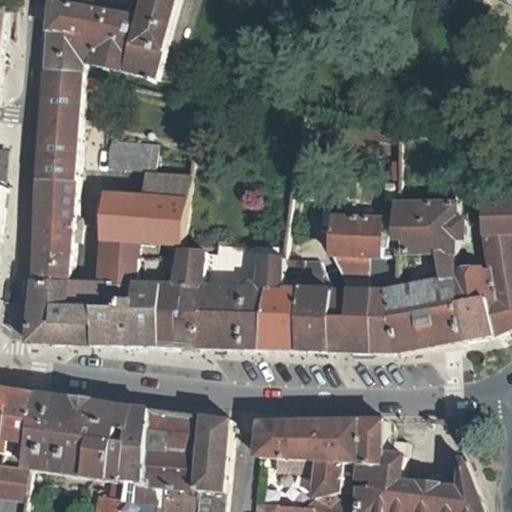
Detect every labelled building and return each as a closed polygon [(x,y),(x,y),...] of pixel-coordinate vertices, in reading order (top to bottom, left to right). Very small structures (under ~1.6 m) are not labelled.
[(184,0),(135,0),(132,15),(55,3),(51,75),(91,78),(91,72),(91,70),(162,82),(184,0)] [(0,65),(8,66),(8,59),(12,16),(0,13),(0,65)] [(18,59),(8,59),(8,66),(17,67),(18,59)] [(16,100),(17,67),(8,66),(0,65),(0,98),(2,98),(16,100)] [(45,180),(83,183),(90,82),(90,80),(91,78),(51,75),(45,180)] [(114,85),(104,83),(102,93),(112,96),(114,85)] [(401,139),(401,126),(322,112),(320,124),(401,139)] [(447,254),(468,344),(498,339),(508,335),(496,267),(462,267),(462,234),(469,234),(469,189),(459,189),(457,136),(401,126),(401,139),(403,200),(404,254),(447,254)] [(125,172),(127,144),(114,144),(112,171),(125,172)] [(193,204),(196,179),(159,177),(162,147),(127,144),(125,172),(154,174),(152,201),(193,204)] [(41,286),(76,287),(79,244),(80,232),(83,183),(45,180),(42,258),(41,286)] [(0,254),(10,190),(0,189),(0,254)] [(404,254),(403,200),(342,197),(339,253),(372,253),(404,254)] [(488,226),(496,267),(508,335),(511,332),(511,197),(488,197),(488,226)] [(152,201),(114,199),(110,244),(170,246),(187,247),(187,245),(193,204),(152,201)] [(170,246),(110,244),(108,267),(113,267),(146,270),(146,262),(168,262),(170,246)] [(204,316),(202,349),(268,351),(271,288),(291,289),(289,257),(290,248),(187,245),(187,247),(185,263),(182,289),(193,289),(191,316),(204,316)] [(353,353),(379,354),(382,292),(373,292),(372,253),(339,253),(355,291),(353,353)] [(379,354),(406,354),(395,291),(405,289),(404,254),(372,253),(373,292),(382,292),(379,354)] [(406,354),(468,344),(447,254),(404,254),(405,289),(395,291),(406,354)] [(306,258),(306,266),(327,268),(322,258),(306,258)] [(119,347),(166,348),(172,263),(168,262),(146,262),(146,270),(145,289),(112,289),(107,288),(76,287),(74,316),(105,316),(102,347),(119,347)] [(166,348),(184,349),(186,315),(191,316),(193,289),(182,289),(185,263),(172,263),(166,348)] [(146,270),(113,267),(112,289),(145,289),(146,270)] [(331,273),(323,277),(326,283),(334,279),(331,273)] [(53,346),(102,347),(105,316),(74,316),(76,287),(41,286),(34,345),(53,346)] [(271,288),(268,351),(336,352),(353,353),(355,291),(313,290),(299,289),(291,289),(271,288)] [(191,349),(202,349),(204,316),(191,316),(186,315),(184,349),(191,349)] [(4,390),(0,389),(0,431),(8,432),(13,392),(4,390)] [(20,393),(13,392),(8,432),(12,433),(11,444),(37,448),(43,396),(20,393)] [(34,471),(34,474),(126,488),(127,483),(138,410),(116,407),(60,399),(43,396),(37,448),(34,471)] [(161,507),(161,496),(147,480),(155,413),(148,412),(138,410),(127,483),(126,488),(124,501),(161,507)] [(147,480),(161,496),(200,500),(208,420),(155,413),(147,480)] [(227,511),(235,424),(208,420),(200,500),(215,502),(213,511),(227,511)] [(367,477),(368,426),(341,425),(312,425),(268,426),(264,460),(293,459),(292,472),(315,472),(316,459),(323,459),(321,495),(308,507),(259,497),(256,511),(366,511),(367,502),(356,501),(357,477),(367,477)] [(382,425),(368,426),(367,477),(393,475),(394,449),(394,425),(382,425)] [(367,477),(367,502),(366,511),(492,511),(470,459),(468,490),(452,489),(452,487),(428,485),(428,487),(411,486),(413,459),(405,458),(405,450),(394,449),(393,475),(367,477)] [(34,471),(0,466),(0,498),(31,502),(32,484),(34,474),(34,471)] [(32,484),(31,502),(29,511),(52,511),(55,488),(32,484)] [(122,511),(124,504),(100,500),(98,511),(122,511)]
